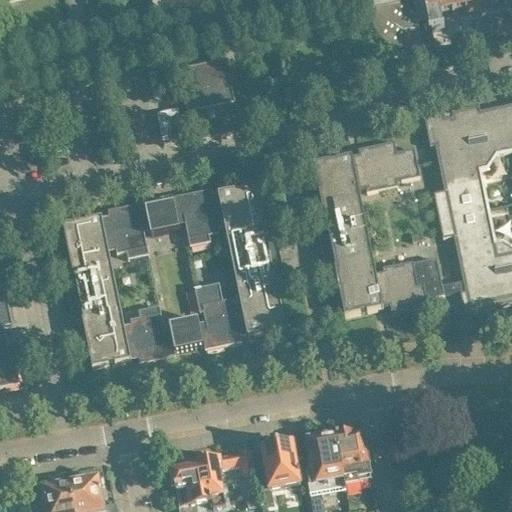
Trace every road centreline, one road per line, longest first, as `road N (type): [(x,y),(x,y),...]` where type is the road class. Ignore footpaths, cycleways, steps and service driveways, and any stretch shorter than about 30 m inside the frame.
road 1 (residential): [(127,432),(364,386)]
road 2 (residential): [(364,386),(511,379)]
road 3 (residential): [(0,455),(127,432)]
road 4 (residential): [(364,386),(389,511)]
